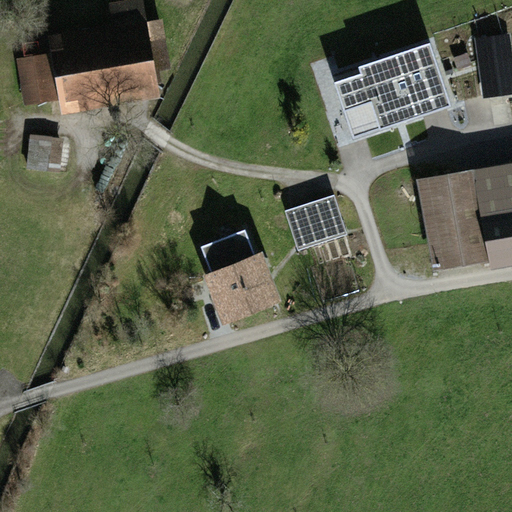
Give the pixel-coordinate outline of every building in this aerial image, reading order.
[(63,104),(64,113),(163,100),(150,5),(113,11),(116,28),(55,37),(57,52),(20,57),(26,109),(63,104)] [(435,45),(332,77),(352,140),(453,110),(435,45)] [(72,146),(29,143),(27,174),(70,177),(72,146)] [(511,172),(419,186),(432,275),(511,262),(511,172)] [(334,198),(287,210),(295,241),(342,228),(334,198)] [(199,247),(224,314),(274,295),(249,228),(199,247)]
